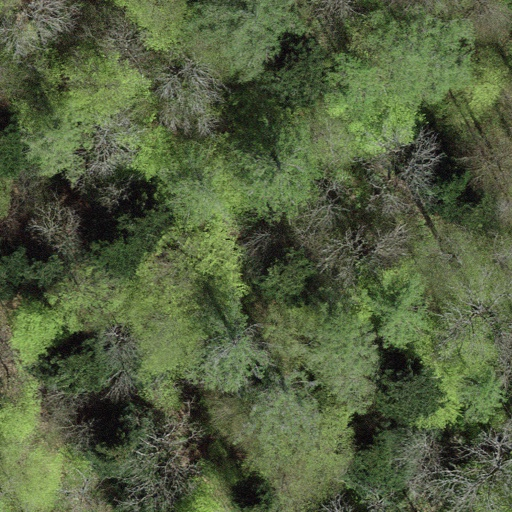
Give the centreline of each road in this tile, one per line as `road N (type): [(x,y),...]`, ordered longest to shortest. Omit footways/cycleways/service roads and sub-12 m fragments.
road 1 (track): [(368,383),(511,234)]
road 2 (track): [(368,383),(322,499),(301,511)]
